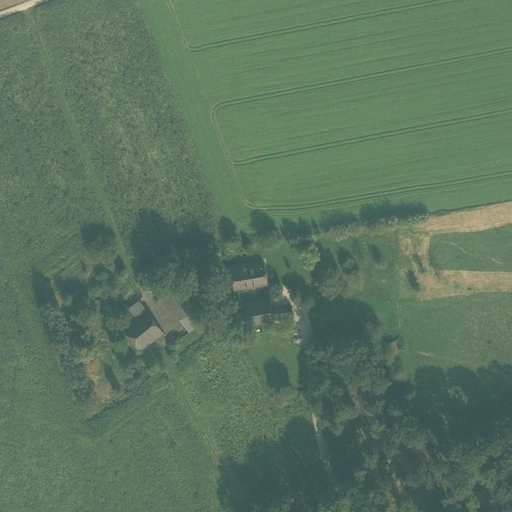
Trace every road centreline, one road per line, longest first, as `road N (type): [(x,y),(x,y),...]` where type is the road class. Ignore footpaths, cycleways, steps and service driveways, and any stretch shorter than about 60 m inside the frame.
road 1 (track): [(141,283),(23,6)]
road 2 (track): [(344,511),(325,465),(307,322),(294,294),(278,290)]
road 3 (track): [(243,511),(156,354),(171,336)]
